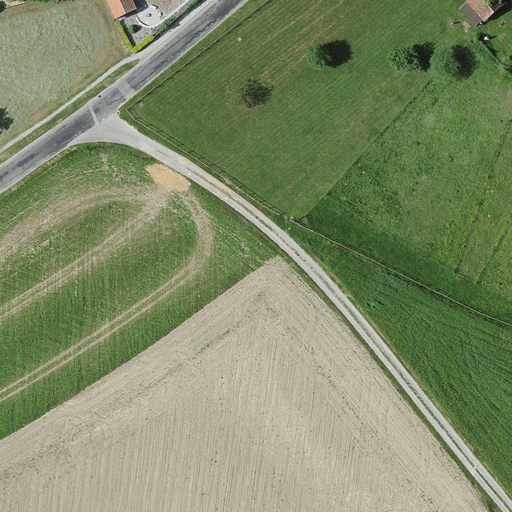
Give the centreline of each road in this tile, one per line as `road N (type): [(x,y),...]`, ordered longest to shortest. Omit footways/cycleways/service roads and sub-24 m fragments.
road 1 (track): [(511,511),(338,296),(266,223),(91,114)]
road 2 (tertiary): [(229,0),(0,178)]
